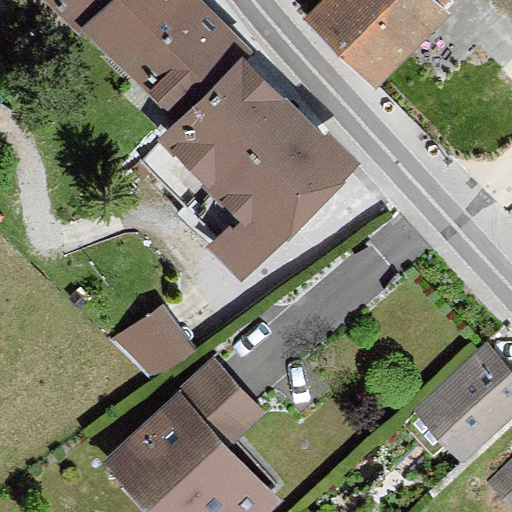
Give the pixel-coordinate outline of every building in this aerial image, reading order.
[(64,0),(183,114),(241,53),(247,48),(197,0),(64,0)] [(326,0),(316,11),(378,69),(438,4),(433,0),(326,0)] [(511,0),(494,0),(511,18),(511,0)] [(180,206),(241,264),(346,153),(241,53),(183,114),(144,156),(188,198),(180,206)] [(0,98),(10,88),(0,78),(0,98)] [(511,401),(511,372),(488,347),(423,407),(461,449),(511,401)] [(114,456),(164,511),(250,511),(269,495),(220,442),(256,409),(216,364),(114,456)] [(511,463),(495,480),(511,497),(511,463)]
